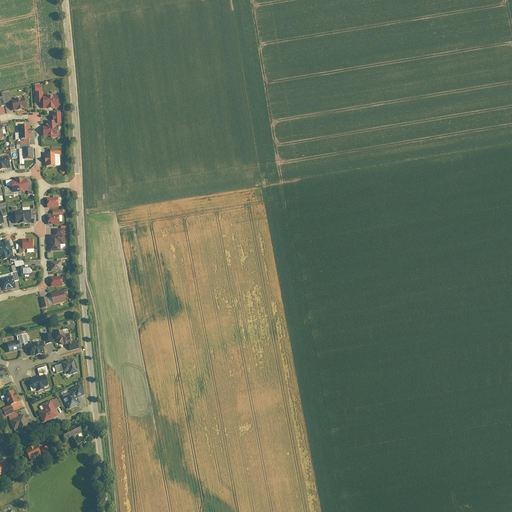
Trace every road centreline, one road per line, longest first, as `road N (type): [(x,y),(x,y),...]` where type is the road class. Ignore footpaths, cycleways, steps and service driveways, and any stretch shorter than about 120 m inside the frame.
road 1 (residential): [(95,407),(78,185)]
road 2 (residential): [(78,185),(63,0)]
road 3 (residential): [(54,359),(18,370),(16,383),(40,435),(95,407)]
